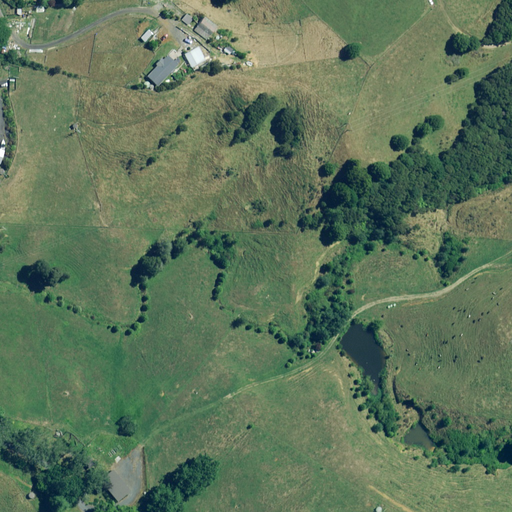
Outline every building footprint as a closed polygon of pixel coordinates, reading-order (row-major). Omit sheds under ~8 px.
[(190,19),(184,14),(180,20),(186,25),(190,19)] [(214,27),(201,17),(192,30),(205,39),(214,27)] [(10,40),(3,38),(0,47),(6,50),(10,40)] [(203,59),(196,46),(182,54),(189,67),(203,59)] [(174,65),(163,55),(144,76),(155,86),(174,65)] [(92,465),(86,456),(80,460),(86,468),(92,465)] [(128,492),(111,470),(99,480),(116,501),(128,492)]
